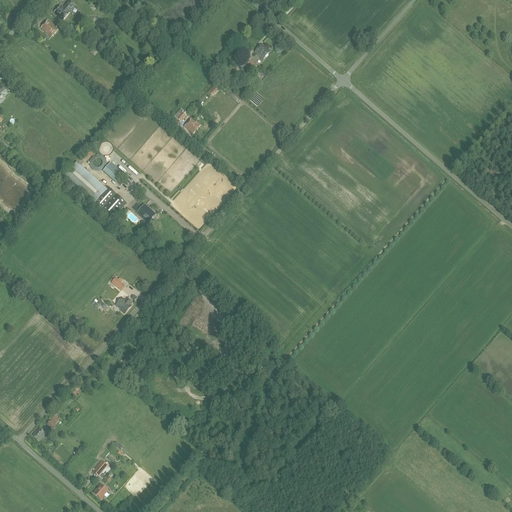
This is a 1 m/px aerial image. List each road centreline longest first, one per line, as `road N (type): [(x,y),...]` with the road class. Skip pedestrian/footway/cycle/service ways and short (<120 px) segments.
road 1 (unclassified): [(18,440),(343,80)]
road 2 (unclassified): [(511,226),(343,80)]
road 3 (unclassified): [(343,80),(250,0)]
